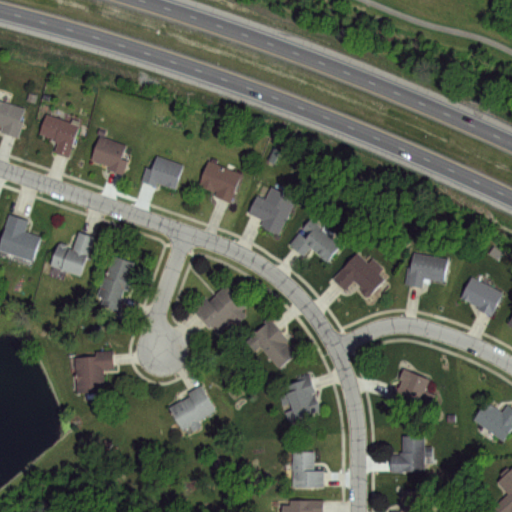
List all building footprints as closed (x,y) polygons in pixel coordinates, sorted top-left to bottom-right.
[(0,98),(24,107),(20,119),(24,120),(18,136),(0,130),(2,126),(0,125),(0,98)] [(46,114),(79,125),(68,156),(53,151),(57,139),(40,133),(46,114)] [(101,135),(126,143),(122,156),(128,158),(123,174),(108,169),(109,165),(92,160),(101,135)] [(157,155),(183,163),(175,188),(157,182),(156,185),(142,180),(147,167),(153,169),(157,155)] [(208,159),(241,172),(230,201),(215,195),(217,190),(199,184),(208,159)] [(272,186),(296,197),(279,234),(261,225),(264,219),(249,212),(257,194),(266,199),(272,186)] [(0,240),(10,213),(28,219),(24,231),(41,236),(32,261),(0,250),(0,240)] [(310,216),(342,240),(328,260),(311,247),(306,254),(290,243),(310,216)] [(80,231),(93,236),(80,274),(50,264),(58,241),(74,246),(80,231)] [(111,251),(135,259),(131,271),(134,272),(128,290),(123,288),(116,307),(102,303),(104,298),(96,295),(111,251)] [(334,277),(358,252),(368,262),(374,256),(384,267),(380,271),(387,278),(367,299),(360,292),(365,287),(355,278),(345,288),(334,277)] [(415,252),(449,257),(445,280),(424,276),(422,285),(406,282),(409,267),(412,267),(415,252)] [(473,276),(504,292),(492,316),(479,309),(480,306),(462,297),(473,276)] [(192,308),(206,294),(210,298),(226,283),(247,304),(241,310),(245,314),(237,322),(231,317),(217,330),(209,322),(207,323),(192,308)] [(247,339),(271,318),(291,340),(288,343),(296,351),(280,365),(259,342),(253,347),(247,339)] [(69,353),(78,353),(78,356),(97,354),(97,351),(112,350),(113,368),(101,368),(103,390),(76,392),(75,366),(70,366),(69,353)] [(404,363),(433,378),(421,401),(413,401),(406,412),(384,400),(404,363)] [(285,385),(310,375),(317,392),(313,394),(319,410),(289,421),(280,397),(288,394),(285,385)] [(170,406),(188,395),(186,391),(201,382),(217,409),(198,420),(201,424),(194,429),(191,424),(184,428),(170,406)] [(508,403),(511,406),(511,430),(503,443),(490,440),(478,431),(474,417),(481,408),(486,411),(491,403),(503,410),(508,403)] [(404,434),(426,434),(425,472),(393,472),(393,454),(403,454),(404,434)] [(293,451),(315,451),(315,469),(325,469),(325,486),(293,486),(293,451)] [(511,510),(510,511),(498,511),(492,506),(507,492),(496,481),(508,470),(511,474),(511,510)] [(402,490),(425,489),(425,511),(392,511),(392,510),(402,510),(402,490)] [(291,499),(324,498),(324,511),(283,511),(283,506),(291,505),(291,499)]
